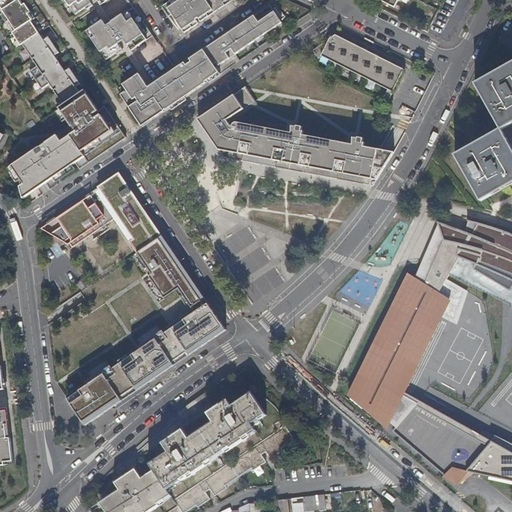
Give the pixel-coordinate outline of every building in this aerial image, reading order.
[(0,0),(0,15),(17,40),(14,42),(17,47),(31,68),(27,71),(39,88),(47,83),(62,105),(57,108),(70,127),(56,136),(55,135),(10,166),(22,184),(18,187),(25,196),(73,162),(78,168),(124,137),(103,106),(97,111),(83,90),(80,93),(75,86),(79,84),(68,69),(65,71),(54,55),(57,53),(47,37),(43,40),(38,33),(36,34),(31,28),(34,26),(30,21),(34,18),(30,12),(28,13),(22,5),(25,3),(22,0),(0,0)] [(65,0),(75,13),(85,6),(86,8),(92,4),(91,2),(94,0),(96,0),(99,4),(104,0),(65,0)] [(170,0),(162,6),(168,15),(171,14),(183,32),(197,23),(195,19),(197,17),(200,21),(231,0),(170,0)] [(25,3),(22,5),(28,13),(30,12),(25,3)] [(186,64),(184,62),(148,86),(138,72),(122,83),(126,89),(120,94),(129,106),(142,125),(220,73),(215,66),(231,57),(228,53),(233,50),(235,54),(282,22),(269,5),(189,58),(191,61),(186,64)] [(102,19),(86,30),(106,59),(126,45),(130,50),(152,35),(132,6),(106,24),(102,19)] [(317,58),(320,56),(386,90),(381,100),(380,102),(385,104),(401,71),(338,38),(332,35),(311,50),(317,58)] [(338,37),(338,38),(401,71),(402,70),(338,37)] [(501,129),(502,130),(511,124),(511,63),(475,84),(501,129)] [(195,120),(219,156),(372,186),(391,155),(361,148),(362,145),(360,144),(360,140),(346,137),(345,145),(300,136),(301,132),(298,132),(299,127),(285,125),(283,133),(234,122),(231,124),(230,127),(228,127),(224,121),(242,109),(240,106),(243,104),(236,93),(195,120)] [(511,147),(502,130),(501,129),(455,155),(481,202),(511,184),(511,147)] [(219,156),(221,159),(370,189),(372,186),(219,156)] [(97,186),(99,188),(41,228),(68,244),(70,243),(72,246),(118,215),(133,238),(128,241),(136,252),(160,236),(159,234),(160,234),(125,183),(126,183),(118,171),(97,186)] [(413,279),(435,292),(444,278),(448,272),(511,301),(511,236),(496,230),(466,221),(462,234),(434,222),(413,279)] [(160,236),(136,252),(151,273),(148,275),(164,298),(178,288),(194,312),(164,332),(162,330),(138,346),(140,349),(112,368),(110,365),(86,381),(88,384),(67,398),(85,425),(225,329),(161,235),(160,236)] [(347,399),(384,430),(402,393),(439,316),(447,300),(435,292),(413,279),(408,275),(347,399)] [(466,292),(444,278),(435,292),(447,300),(439,316),(456,324),(466,292)] [(178,288),(164,298),(178,319),(162,330),(164,332),(194,312),(178,288)] [(254,396),(252,393),(245,397),(247,401),(254,396)] [(454,489),(468,470),(511,481),(511,455),(489,444),(402,393),(384,430),(454,489)] [(212,419),(214,421),(189,438),(169,451),(150,464),(154,470),(142,478),(140,475),(120,489),(108,498),(110,501),(103,506),(107,511),(145,511),(169,511),(179,506),(182,511),(186,511),(197,505),(199,508),(211,499),(206,492),(210,489),(215,496),(228,488),(226,485),(252,468),(254,471),(267,462),(262,455),(267,452),(271,459),(283,451),(282,448),(295,440),(281,420),(283,418),(276,407),(266,414),(254,396),(247,401),(245,397),(233,405),(212,419)] [(233,405),(228,399),(208,413),(212,419),(233,405)] [(0,461),(13,460),(11,437),(7,437),(6,424),(9,423),(7,409),(0,409),(0,461)] [(189,438),(183,429),(163,443),(169,451),(189,438)] [(511,444),(496,436),(489,444),(511,455),(511,444)] [(140,475),(136,469),(115,482),(120,489),(140,475)] [(292,505),(302,504),(303,511),(308,511),(314,511),(314,510),(326,509),(325,494),(312,496),(292,498),(292,505)] [(110,501),(108,498),(100,503),(103,506),(110,501)] [(261,511),(260,502),(250,503),(248,503),(240,508),(240,510),(235,510),(233,511),(232,511),(261,511)]
